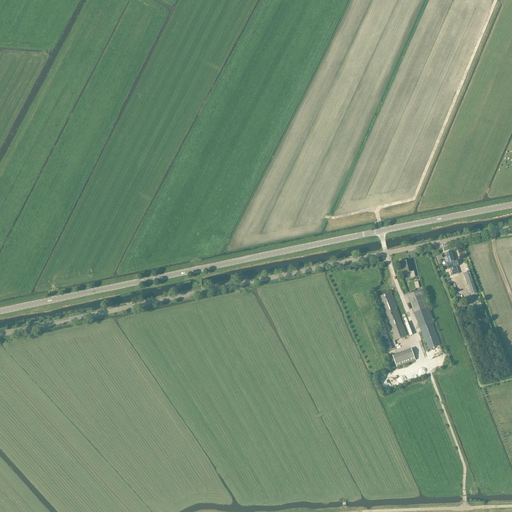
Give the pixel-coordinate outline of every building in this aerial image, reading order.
[(447,257),(444,258),(446,264),(448,269),(451,269),(453,275),(458,274),(456,268),(456,269),(455,267),(458,266),(456,261),(454,261),(451,251),(445,253),(447,257)] [(410,260),(402,262),(405,273),(409,272),(411,278),(415,277),(413,271),(412,271),(410,260)] [(470,272),(463,274),(471,295),(477,293),(470,272)] [(422,290),(407,295),(409,300),(424,295),(422,290)] [(403,331),(389,293),(379,297),(383,307),(386,306),(389,313),(386,314),(393,334),(403,331)] [(396,367),(415,360),(411,349),(392,356),(396,367)]
